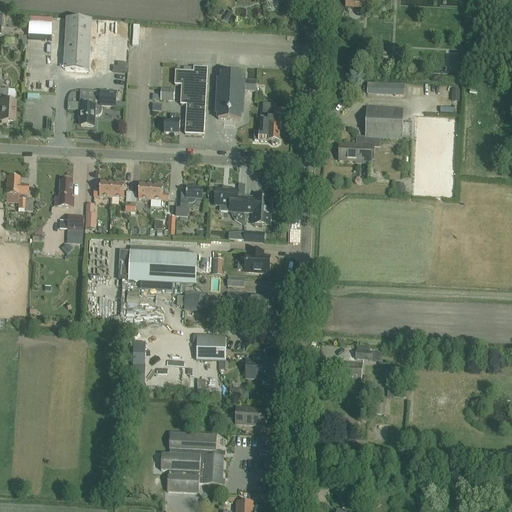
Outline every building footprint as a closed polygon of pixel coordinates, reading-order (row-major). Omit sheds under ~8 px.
[(379,11),(379,0),(345,0),(346,8),(361,9),(361,10),(379,11)] [(89,71),(92,21),(66,20),(64,70),(89,71)] [(436,71),(455,72),(456,35),(437,34),(436,71)] [(21,42),(21,43),(21,45),(26,45),(26,37),(18,36),(18,40),(20,40),(21,42)] [(31,67),(42,67),(43,59),(31,59),(31,67)] [(193,74),(183,73),(175,73),(175,86),(182,87),(181,106),(187,106),(185,135),(204,136),(207,70),(194,69),(193,74)] [(36,74),(36,83),(47,83),(46,73),(36,74)] [(220,75),(219,75),(217,115),(218,115),(218,120),(240,122),(240,117),(242,117),(244,92),(257,93),(257,82),(244,82),(245,76),(243,76),(220,74),(220,75)] [(55,91),(55,82),(45,83),(46,92),(55,91)] [(368,84),(367,95),(404,97),(405,86),(368,84)] [(0,110),(1,110),(0,123),(13,123),(15,102),(7,102),(8,90),(0,89),(0,110)] [(161,90),(160,102),(174,103),(175,90),(161,90)] [(93,92),(93,107),(79,107),(79,115),(81,115),(80,128),(94,128),(94,117),(96,117),(99,116),(101,115),(102,112),(102,107),(115,107),(115,92),(100,92),(93,92)] [(59,106),(58,94),(40,95),(40,100),(44,100),(44,108),(53,108),(53,106),(59,106)] [(271,113),(273,113),(274,105),(263,105),(262,119),(261,119),(260,134),(254,134),(254,141),(259,142),(268,143),(268,144),(279,144),(280,132),(280,126),(280,121),(271,120),(271,113)] [(372,148),(380,148),(380,140),(402,141),(403,110),(366,108),(365,138),(356,137),(356,145),(339,144),(338,162),(355,163),(355,164),(371,165),(372,148)] [(55,110),(38,110),(39,124),(46,124),(46,133),(56,133),(55,110)] [(180,135),(180,116),(170,116),(170,122),(163,122),(163,135),(180,135)] [(498,163),(511,156),(504,144),(499,146),(501,148),(494,152),(497,157),(495,158),(498,163)] [(7,178),(6,195),(18,196),(18,209),(25,210),(25,213),(32,213),(33,200),(27,200),(27,186),(19,185),(19,179),(7,178)] [(59,198),(55,197),(55,207),(73,208),(74,198),(72,198),(73,182),(60,181),(59,198)] [(93,198),(111,199),(112,185),(99,184),(99,192),(93,192),(93,198)] [(124,185),(112,185),(111,199),(119,199),(119,203),(123,203),(123,199),(124,185)] [(150,201),(151,186),(139,186),(138,201),(150,201)] [(151,186),(150,201),(168,202),(168,196),(162,196),(163,187),(151,186)] [(195,202),(195,201),(202,201),(202,189),(185,189),(185,195),(180,194),(180,210),(176,210),(175,219),(187,220),(188,205),(191,205),(193,205),(194,204),(195,202)] [(244,214),(245,214),(245,199),(238,198),(238,191),(215,190),(214,207),(220,207),(220,212),(229,213),(231,213),(235,222),(245,227),(244,214)] [(134,217),(135,193),(126,192),(125,216),(134,217)] [(270,200),(245,199),(245,214),(253,214),(252,226),(269,227),(270,200)] [(98,229),(99,205),(89,205),(89,229),(98,229)] [(83,232),(84,218),(67,216),(67,222),(60,222),(59,231),(83,232)] [(174,237),(175,218),(169,218),(168,232),(163,232),(163,237),(174,237)] [(36,235),(45,236),(45,227),(36,227),(36,235)] [(243,242),(243,233),(229,234),(229,241),(243,242)] [(258,243),(258,235),(244,234),(244,242),(258,243)] [(25,236),(26,243),(33,242),(32,235),(25,236)] [(122,271),(122,280),(129,280),(129,282),(195,286),(197,256),(130,252),(129,271),(122,271)] [(262,257),(263,253),(251,252),(250,257),(246,256),(245,273),(269,274),(270,258),(262,257)] [(228,278),(227,288),(243,289),(244,279),(228,278)] [(261,320),(272,321),(274,289),(262,289),(262,296),(227,294),(225,313),(261,315),(261,320)] [(188,311),(205,311),(205,299),(187,300),(188,311)] [(237,324),(238,316),(224,315),(224,324),(237,324)] [(196,362),(225,363),(226,340),(197,339),(196,362)] [(245,342),(245,353),(276,353),(276,342),(245,342)] [(381,362),(382,354),(372,353),(356,351),(355,361),(372,362),(372,361),(381,362)] [(256,361),(246,360),(245,380),(270,381),(271,363),(256,362),(256,361)] [(333,381),(361,384),(363,365),(343,363),(343,365),(335,364),(333,381)] [(222,365),(221,374),(239,375),(239,366),(222,365)] [(401,368),(390,367),(389,376),(400,377),(401,368)] [(418,383),(431,382),(430,375),(418,375),(418,383)] [(214,389),(197,388),(197,397),(213,398),(214,389)] [(400,399),(400,398),(401,392),(387,391),(386,398),(400,399)] [(236,409),(235,420),(226,419),(225,432),(235,433),(236,427),(265,429),(265,411),(236,409)] [(428,442),(427,428),(415,429),(416,442),(428,442)] [(161,472),(168,472),(167,494),(199,495),(199,486),(224,487),(224,481),(222,481),(223,457),(213,457),(213,453),(216,453),(216,437),(170,435),(169,456),(161,456),(161,472)]
